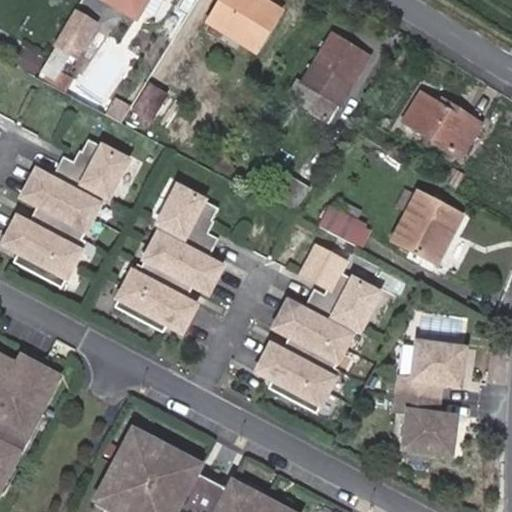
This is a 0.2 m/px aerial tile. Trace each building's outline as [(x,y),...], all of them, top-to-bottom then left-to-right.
[(103,0),(137,19),(148,0),(103,0)] [(282,8),(268,0),(220,0),(210,18),(259,47),(282,8)] [(371,51),(331,26),(302,74),(320,85),(322,81),(344,94),(371,51)] [(73,49),(58,41),(40,71),(55,80),(73,49)] [(167,99),(148,87),(130,116),(148,128),(167,99)] [(420,88),(403,117),(459,150),(480,114),(451,97),(448,104),(436,98),(420,88)] [(453,95),(442,89),(436,98),(448,104),(451,97),(453,95)] [(338,100),(325,92),(314,111),(326,120),(338,100)] [(128,108),(113,100),(106,113),(121,121),(128,108)] [(128,158),(87,137),(78,155),(83,158),(80,163),(63,154),(55,168),(60,170),(55,179),(36,169),(22,195),(41,206),(36,215),(40,217),(36,225),(17,215),(3,242),(22,252),(17,261),(61,285),(84,240),(80,238),(103,194),(108,196),(128,158)] [(463,165),(454,160),(446,175),(455,180),(463,165)] [(296,205),(309,184),(292,175),(288,181),(278,175),(269,190),(296,205)] [(218,206),(178,184),(158,222),(162,225),(141,264),(137,261),(114,305),(158,328),(162,320),(181,330),(195,303),(176,293),(180,286),(184,289),(188,281),(207,291),(222,264),(202,254),(206,248),(210,250),(218,236),(200,227),(203,221),(208,224),(218,206)] [(460,207),(418,185),(392,234),(434,256),(460,207)] [(320,226),(351,242),(363,220),(332,204),(320,226)] [(378,291),(338,270),(328,288),(333,290),(331,296),(313,287),(306,300),(310,303),(307,309),(287,300),(273,326),(293,336),(288,345),(293,346),(290,353),(270,343),(256,369),(275,380),(271,388),(315,411),(337,368),(333,366),(354,326),(359,328),(378,291)] [(460,347),(417,342),(412,379),(400,378),(396,410),(409,412),(404,448),(447,453),(449,442),(454,443),(457,416),(437,413),(440,384),(461,386),(464,359),(459,358),(460,347)] [(20,364),(0,353),(0,370),(13,377),(20,364)] [(29,440),(63,377),(24,356),(20,364),(13,377),(0,370),(0,423),(1,424),(0,425),(0,483),(11,463),(16,466),(23,452),(18,449),(25,437),(29,440)] [(208,507),(212,499),(221,483),(198,471),(202,463),(157,439),(154,443),(133,432),(100,495),(122,506),(120,510),(123,511),(285,511),(279,508),(281,504),(234,480),(217,511),(208,507)]
